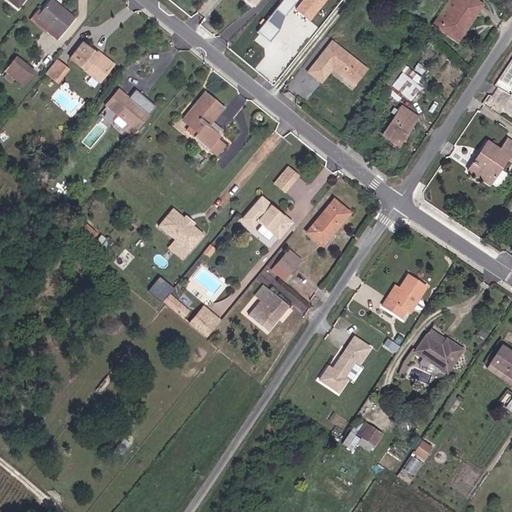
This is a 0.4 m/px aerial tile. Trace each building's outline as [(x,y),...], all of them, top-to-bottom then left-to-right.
[(312,21),(327,0),(284,0),(278,9),(289,17),(295,9),(312,21)] [(453,0),(445,0),(430,22),(435,26),(453,0)] [(459,23),(462,25),(480,0),(479,0),(453,0),(435,26),(450,37),(459,23)] [(31,18),(55,38),(70,20),(46,1),(35,13),(31,18)] [(50,42),(55,38),(31,18),(35,13),(31,10),(22,20),(50,42)] [(268,19),(258,31),(270,40),(279,29),(268,19)] [(450,37),(453,39),(462,25),(459,23),(450,37)] [(351,87),(364,71),(328,41),(306,69),(319,80),(328,68),(351,87)] [(93,80),(105,65),(77,43),(66,58),(93,80)] [(0,62),(0,74),(13,85),(24,72),(5,57),(0,62)] [(40,73),(53,83),(63,71),(50,61),(40,73)] [(400,91),(410,99),(423,83),(417,79),(414,82),(397,69),(388,82),(400,91)] [(384,87),(396,96),(400,91),(388,82),(384,87)] [(132,127),(152,104),(127,83),(120,92),(114,87),(102,102),(116,113),(132,127)] [(202,126),(206,121),(221,103),(206,91),(192,108),(190,107),(183,114),(189,120),(183,128),(205,146),(214,136),(202,126)] [(381,133),(397,145),(416,117),(400,105),(381,133)] [(110,122),(126,135),(132,127),(116,113),(110,122)] [(214,136),(218,131),(206,121),(202,126),(214,136)] [(205,146),(210,151),(219,141),(214,136),(205,146)] [(210,151),(213,154),(222,143),(219,141),(210,151)] [(459,169),(482,184),(501,158),(477,142),(473,148),(479,152),(471,163),(465,160),(459,169)] [(465,160),(471,163),(479,152),(473,148),(465,160)] [(285,192),(300,175),(289,165),(273,182),(285,192)] [(273,235),(286,222),(258,196),(239,216),(247,224),(254,217),(273,235)] [(49,203),(59,212),(65,205),(55,197),(49,203)] [(331,229),(347,212),(331,198),(304,228),(319,241),(317,239),(329,227),(331,229)] [(178,244),(192,227),(187,222),(185,224),(176,218),(178,215),(168,207),(153,225),(178,244)] [(185,224),(187,222),(189,218),(181,212),(178,215),(176,218),(185,224)] [(65,226),(75,234),(82,226),(71,218),(65,226)] [(178,244),(183,248),(197,231),(192,227),(178,244)] [(271,262),(285,272),(292,264),(278,253),(271,262)] [(412,295),(421,282),(401,270),(391,285),(382,297),(377,295),(371,304),(390,315),(395,307),(402,310),(406,304),(409,306),(415,306),(418,302),(417,298),(412,295)] [(290,298),(264,277),(255,287),(261,293),(249,307),(269,324),(280,311),(277,309),(280,305),(282,307),(290,298)] [(377,295),(382,297),(391,285),(385,282),(377,295)] [(153,297),(158,301),(164,294),(160,290),(153,297)] [(172,313),(178,305),(164,294),(158,301),(172,313)] [(207,322),(211,317),(196,306),(192,310),(207,322)] [(186,318),(200,329),(207,322),(192,310),(186,318)] [(340,376),(337,374),(347,358),(352,361),(363,345),(346,334),(334,352),(335,354),(333,357),(331,356),(325,366),(321,363),(312,377),(331,389),(340,376)] [(410,347),(441,368),(457,345),(441,334),(434,343),(420,334),(410,347)] [(388,343),(380,337),(376,343),(384,348),(388,343)] [(511,352),(496,341),(485,359),(511,377),(511,352)] [(403,361),(401,360),(401,358),(410,347),(406,344),(396,358),(391,370),(398,373),(403,361)] [(355,431),(374,443),(381,432),(362,420),(355,431)] [(115,456),(126,442),(118,435),(107,449),(115,456)] [(371,451),(375,446),(362,437),(358,443),(371,451)] [(423,439),(414,451),(425,459),(434,447),(423,439)]
